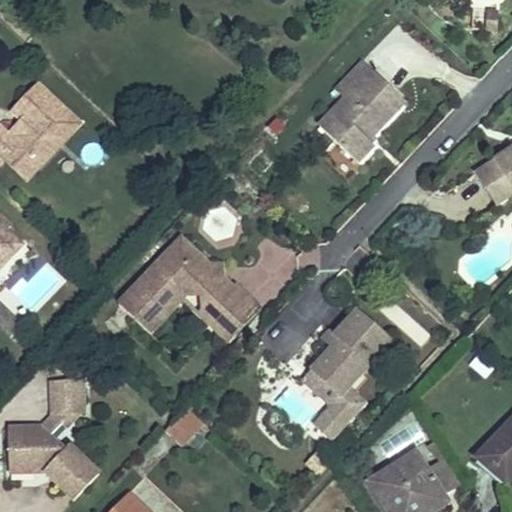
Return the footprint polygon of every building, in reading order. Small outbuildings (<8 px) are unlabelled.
[(487,37),(498,38),(499,14),(488,13),(487,37)] [(345,101),(373,72),(364,63),(336,92),(345,101)] [(405,102),(373,72),(345,101),(320,128),(357,163),(373,146),(368,141),(405,102)] [(0,158),(4,162),(26,183),(37,172),(37,160),(58,138),(69,138),(82,124),(40,84),(13,112),(23,121),(27,125),(17,136),(13,141),(0,128),(0,158)] [(12,132),(17,136),(27,125),(23,121),(12,132)] [(37,172),(69,138),(58,138),(37,160),(37,172)] [(511,148),(475,173),(491,197),(497,192),(505,204),(511,199),(511,148)] [(497,192),(491,197),(498,209),(505,204),(497,192)] [(0,258),(6,264),(22,246),(5,230),(10,225),(0,216),(0,258)] [(230,344),(261,310),(235,285),(233,288),(223,278),(210,278),(210,266),(181,239),(118,305),(150,335),(183,300),(187,296),(202,296),(217,310),(217,325),(213,329),(230,344)] [(210,278),(223,278),(222,266),(210,266),(210,278)] [(187,296),(183,300),(213,329),(217,325),(217,310),(202,296),(187,296)] [(0,327),(2,330),(9,323),(18,332),(23,327),(0,304),(0,327)] [(333,348),(312,370),(342,397),(334,406),(315,426),(332,441),(365,404),(349,389),(392,342),(358,312),(338,333),(342,337),(333,348)] [(11,339),(18,332),(9,323),(2,330),(11,339)] [(333,348),(342,337),(338,333),(333,329),(323,339),(333,348)] [(342,397),(312,370),(305,379),(334,406),(342,397)] [(84,382),(51,383),(53,415),(82,414),(85,414),(84,382)] [(182,447),(203,424),(187,409),(166,432),(182,447)] [(53,415),(40,428),(50,438),(62,425),(66,429),(82,414),(53,415)] [(511,423),(480,458),(507,483),(511,477),(511,423)] [(40,428),(18,429),(19,447),(9,447),(10,465),(20,475),(36,474),(40,470),(73,501),(98,475),(70,447),(65,452),(50,438),(40,428)] [(18,429),(9,429),(9,447),(19,447),(18,429)] [(430,474),(435,481),(444,495),(462,483),(435,443),(427,448),(434,457),(438,461),(442,466),(430,474)] [(387,511),(417,511),(418,511),(444,495),(435,481),(430,474),(417,453),(369,484),(387,511)] [(10,465),(10,475),(20,475),(10,465)] [(112,511),(147,511),(129,494),(112,511)] [(438,511),(450,504),(444,495),(418,511),(417,511),(438,511)]
